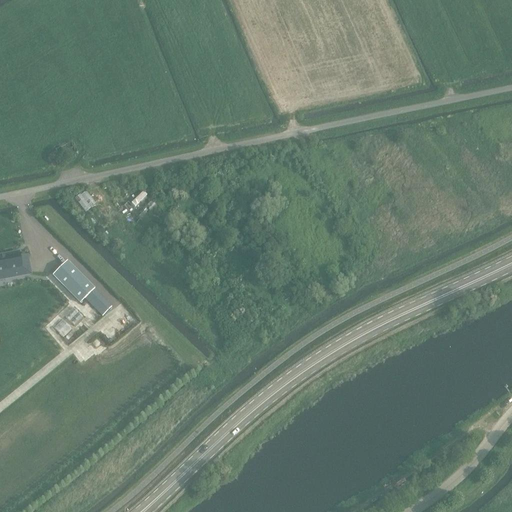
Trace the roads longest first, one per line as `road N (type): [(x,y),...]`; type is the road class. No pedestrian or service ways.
road 1 (unclassified): [(0,197),(511,88)]
road 2 (secondary): [(141,511),(306,367),(511,263)]
road 3 (unclassified): [(410,511),(477,458),(511,413)]
